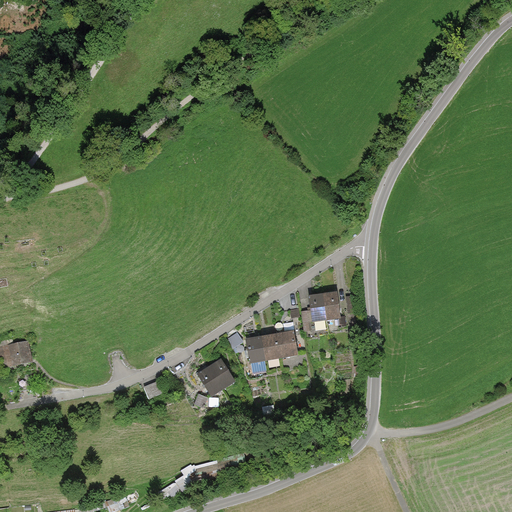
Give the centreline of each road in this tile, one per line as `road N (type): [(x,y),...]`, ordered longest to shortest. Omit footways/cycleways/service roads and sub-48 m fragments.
road 1 (residential): [(372,248),(348,251),(128,382),(11,406)]
road 2 (track): [(333,0),(193,94),(116,163),(87,179),(11,198)]
road 3 (residential): [(198,511),(290,481),(360,446),(374,414),(372,248)]
road 4 (residential): [(372,248),(402,157),(511,21)]
road 5 (track): [(26,170),(137,0)]
road 6 (track): [(511,398),(431,429),(369,430)]
